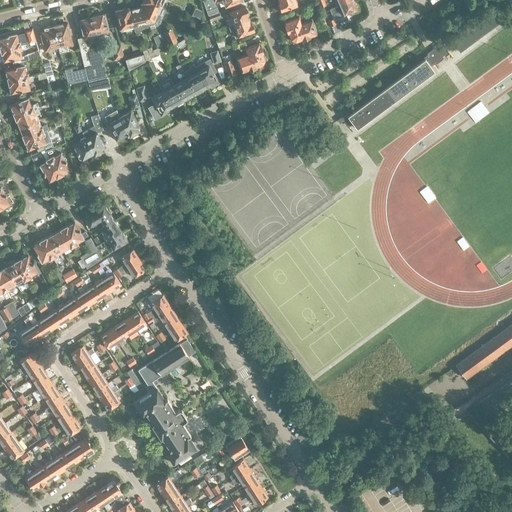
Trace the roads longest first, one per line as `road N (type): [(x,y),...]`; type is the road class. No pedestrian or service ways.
road 1 (residential): [(115,459),(53,358),(54,347),(172,265)]
road 2 (residential): [(315,483),(172,265)]
road 3 (residential): [(113,170),(285,73)]
